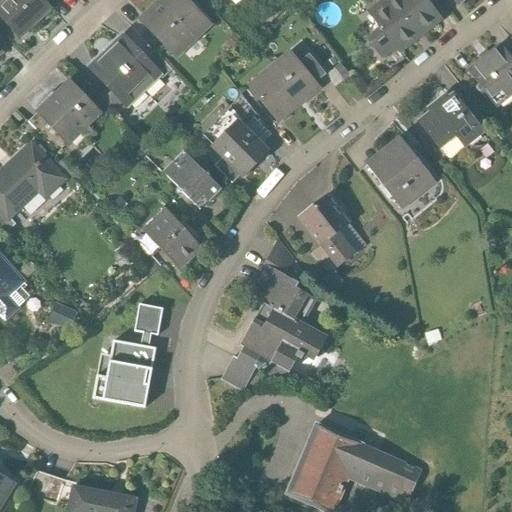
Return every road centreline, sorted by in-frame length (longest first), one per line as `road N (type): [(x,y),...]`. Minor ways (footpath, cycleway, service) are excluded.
road 1 (residential): [(504,0),(266,198),(196,327),(193,394),(204,449)]
road 2 (residential): [(204,449),(96,467),(22,427),(0,399)]
road 3 (residential): [(0,121),(119,0)]
